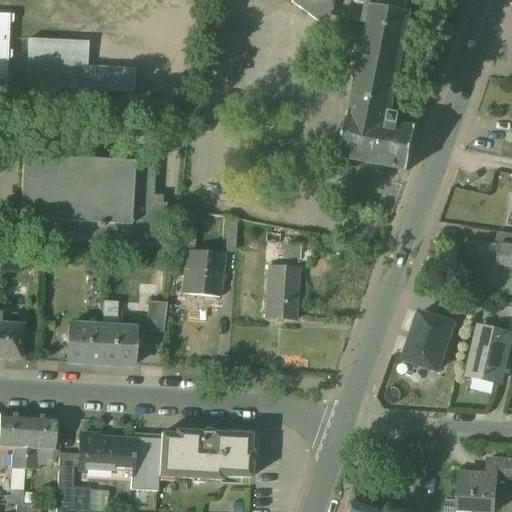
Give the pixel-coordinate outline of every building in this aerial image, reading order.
[(286,0),(291,1),(291,3),(319,23),(324,16),(329,17),(332,0),(286,0)] [(408,0),(356,0),(355,4),(367,7),(364,23),(369,24),(350,115),(348,115),(336,174),(373,182),(377,164),(404,170),(415,126),(397,123),(399,115),(390,113),(407,30),(419,33),(423,16),(406,13),(408,0)] [(87,42),(27,40),(25,89),(133,93),(134,88),(134,69),(86,67),(87,42)] [(132,163),(24,156),(21,220),(39,221),(38,241),(158,248),(160,197),(153,197),(155,154),(133,153),(132,163)] [(235,220),(223,219),(221,251),(233,251),(235,220)] [(511,234),(497,233),(495,245),(468,242),(466,260),(481,262),(479,273),(474,273),(472,285),(470,284),(469,290),(511,295),(511,234)] [(279,264),(295,264),(295,243),(279,243),(279,264)] [(223,255),(186,251),(181,295),(218,299),(223,255)] [(296,267),(266,265),(263,318),(293,319),(296,267)] [(473,302),(442,298),(435,319),(453,325),(453,326),(466,331),(473,302)] [(166,303),(148,301),(144,330),(163,332),(166,303)] [(511,320),(511,308),(502,307),(498,321),(511,324),(511,320)] [(435,319),(419,314),(403,360),(437,372),(453,326),(453,325),(435,319)] [(0,358),(17,360),(19,326),(0,324),(0,358)] [(99,326),(64,324),(63,344),(64,344),(63,362),(96,364),(99,326)] [(134,328),(99,326),(96,364),(131,366),(134,328)] [(510,335),(479,328),(468,376),(499,384),(510,335)] [(27,417),(0,415),(0,447),(14,449),(12,456),(11,470),(20,471),(25,471),(27,417)] [(55,419),(27,417),(25,471),(38,472),(39,458),(37,450),(54,451),(55,419)] [(204,431),(201,434),(194,434),(194,433),(174,432),(174,436),(160,435),(160,441),(158,479),(221,482),(221,478),(250,480),(251,463),(255,459),(251,454),(251,453),(249,453),(250,444),(248,444),(242,435),(229,435),(227,432),(223,435),(212,435),(209,431),(204,431)] [(131,443),(98,441),(99,437),(80,436),(78,470),(131,473),(130,491),(157,493),(158,479),(160,441),(131,439),(131,443)] [(75,458),(59,457),(56,511),(90,511),(91,489),(74,488),(75,458)] [(511,471),(511,462),(486,461),(485,476),(497,477),(497,479),(511,480),(511,471)] [(20,471),(11,470),(11,476),(11,483),(18,484),(20,471)] [(485,476),(458,475),(456,501),(445,501),(445,503),(442,508),(444,511),(472,511),(480,511),(494,511),(497,479),(497,477),(485,476)] [(381,497),(353,490),(350,501),(378,508),(381,497)] [(127,511),(151,511),(152,501),(128,501),(127,511)] [(376,511),(378,508),(350,501),(347,511),(376,511)]
